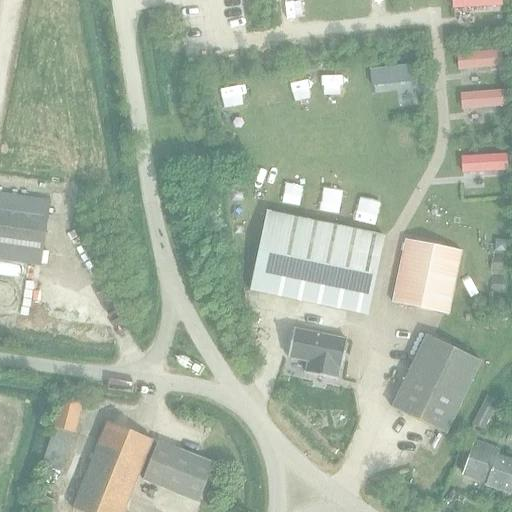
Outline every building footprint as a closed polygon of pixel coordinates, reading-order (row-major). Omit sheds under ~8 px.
[(0,194),(0,259),(40,265),(49,202),(0,194)] [(266,212),(249,291),(367,315),(384,237),(266,212)] [(415,305),(423,265),(401,260),(392,300),(415,305)] [(346,341),(293,330),(288,357),(308,362),(305,373),(336,380),(338,368),(341,368),(346,341)] [(443,434),(478,360),(425,335),(390,409),(443,434)] [(470,423),(481,428),(495,401),(484,396),(470,423)] [(114,511),(135,433),(56,413),(30,511),(114,511)] [(197,500),(211,463),(154,441),(141,478),(197,500)] [(483,485),(511,494),(511,460),(495,455),(497,450),(474,441),(463,470),(485,478),(483,485)]
